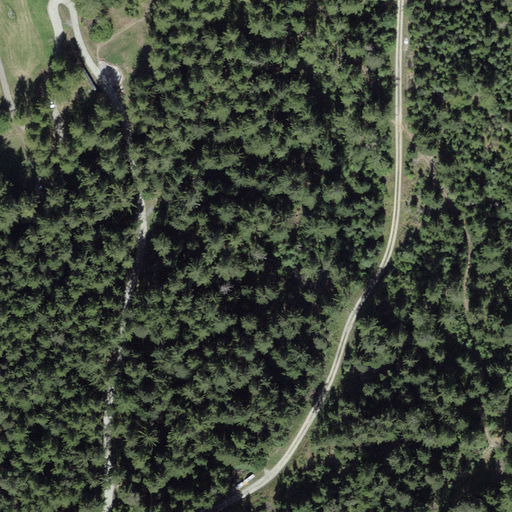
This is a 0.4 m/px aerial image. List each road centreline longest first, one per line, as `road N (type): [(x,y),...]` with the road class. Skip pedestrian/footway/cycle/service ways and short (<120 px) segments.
road 1 (track): [(230,511),(307,466),(398,285),(412,231),(399,172),(400,0)]
road 2 (track): [(102,83),(120,106),(143,219),(115,360),(109,511)]
road 3 (track): [(64,167),(51,97),(59,55),(54,0)]
road 4 (track): [(443,511),(511,387)]
road 5 (track): [(0,74),(43,191)]
